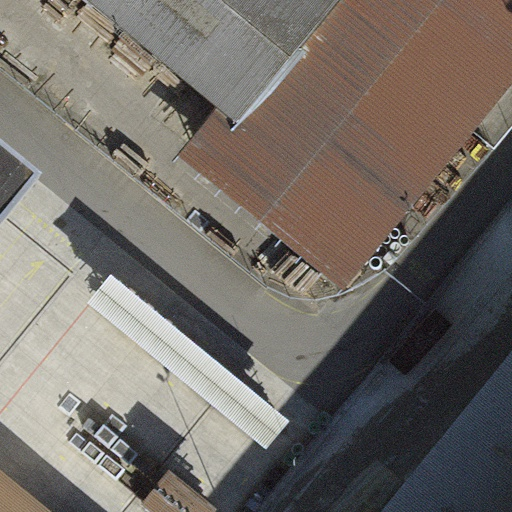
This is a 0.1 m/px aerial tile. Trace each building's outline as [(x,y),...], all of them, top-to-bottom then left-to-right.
[(352,0),(84,0),(223,113),(246,132),(352,0)] [(511,0),(352,0),(246,132),(223,113),(183,162),(352,299),(511,101),(511,0)] [(0,154),(0,219),(32,180),(0,154)] [(505,511),(511,504),(511,338),(369,511),(505,511)] [(49,511),(0,472),(0,511),(49,511)]
